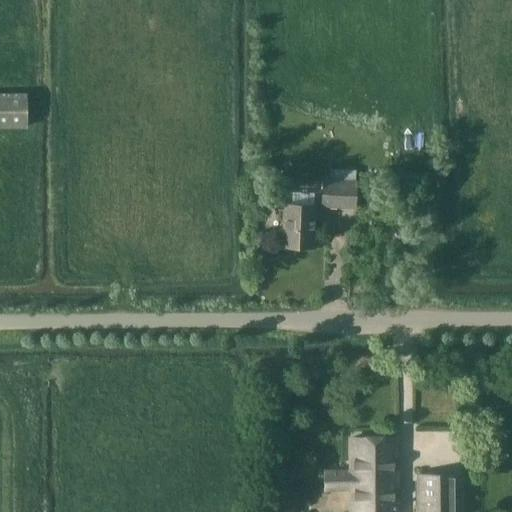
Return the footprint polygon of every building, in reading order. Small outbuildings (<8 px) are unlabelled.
[(0,126),(27,126),(26,94),(0,94),(0,126)] [(355,209),(357,180),(322,179),(321,207),(355,209)] [(282,204),(281,248),(316,249),(318,204),(313,204),(314,193),(286,192),(286,204),(282,204)] [(350,511),(397,511),(397,438),(350,438),(350,472),(326,472),(326,489),(351,490),(350,511)] [(418,511),(459,511),(459,474),(418,474),(418,507),(418,511)]
